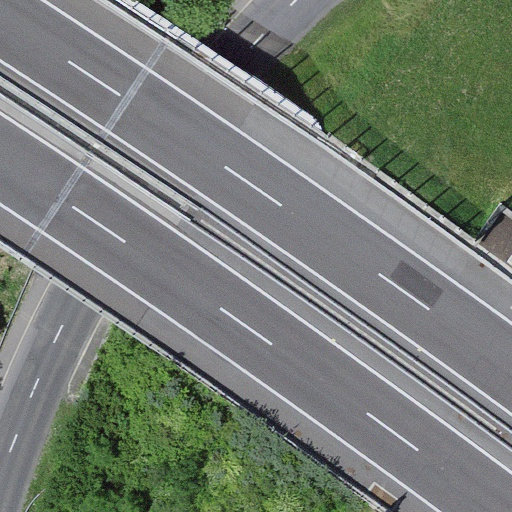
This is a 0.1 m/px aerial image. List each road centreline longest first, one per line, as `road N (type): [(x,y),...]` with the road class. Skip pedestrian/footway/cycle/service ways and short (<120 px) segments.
road 1 (motorway): [(511,366),(0,9)]
road 2 (motorway): [(0,162),(500,511)]
road 3 (tertiary): [(300,0),(205,98),(142,180),(46,360),(0,486)]
